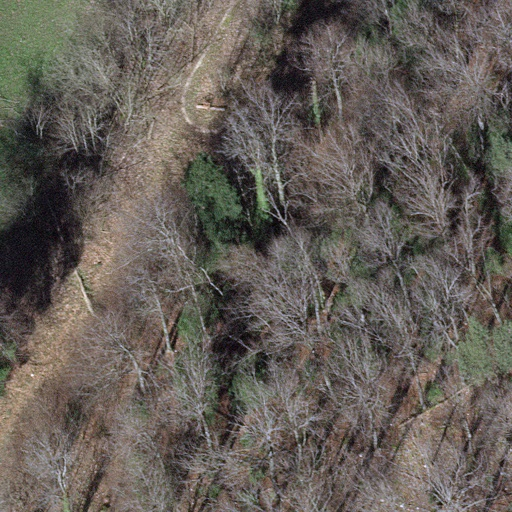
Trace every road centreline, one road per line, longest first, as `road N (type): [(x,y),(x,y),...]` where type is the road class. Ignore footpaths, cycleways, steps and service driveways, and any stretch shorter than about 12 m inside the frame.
road 1 (track): [(0,440),(87,273),(152,192)]
road 2 (track): [(324,0),(152,192)]
road 3 (track): [(152,192),(251,0)]
